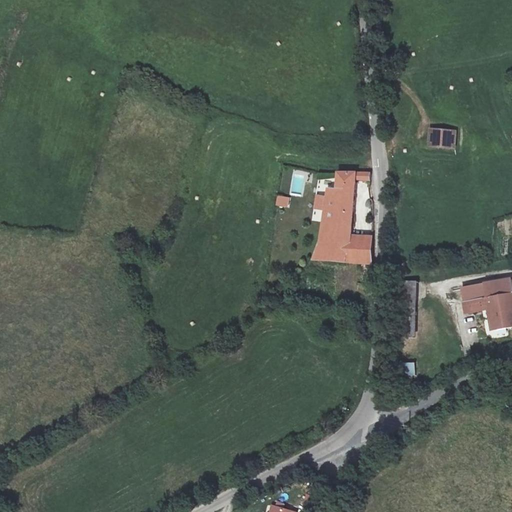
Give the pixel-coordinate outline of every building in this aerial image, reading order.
[(433,129),(430,147),(454,150),(457,132),(433,129)] [(313,183),(313,171),(292,170),(291,196),(304,197),(305,183),(313,183)] [(330,188),(326,224),(355,224),(358,174),(371,176),(372,170),(341,175),(339,190),(330,188)] [(277,203),(289,204),(290,197),(278,196),(277,203)] [(355,224),(326,224),(323,243),(317,259),(376,257),(375,232),(354,232),(355,224)] [(483,275),(486,307),(511,307),(511,290),(510,275),(483,275)] [(401,335),(417,335),(417,280),(401,280),(401,335)] [(311,508),(315,496),(308,493),(304,506),(311,508)]
